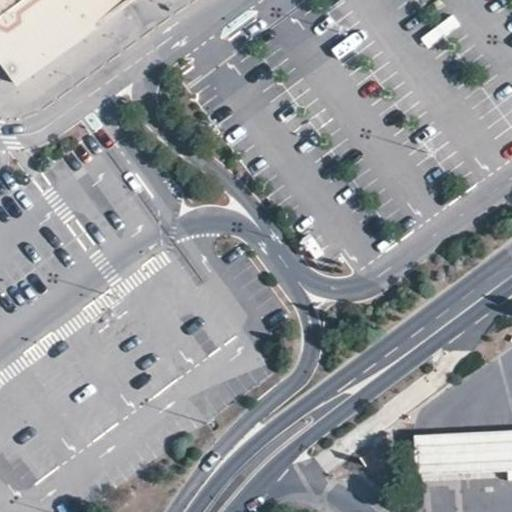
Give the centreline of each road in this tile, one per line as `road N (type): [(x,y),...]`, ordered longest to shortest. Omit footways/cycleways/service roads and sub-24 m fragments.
road 1 (secondary): [(377,374),(336,380),(270,428),(191,511)]
road 2 (secondary): [(236,511),(305,439),(358,401),(377,374)]
road 3 (secondary): [(511,271),(377,374)]
